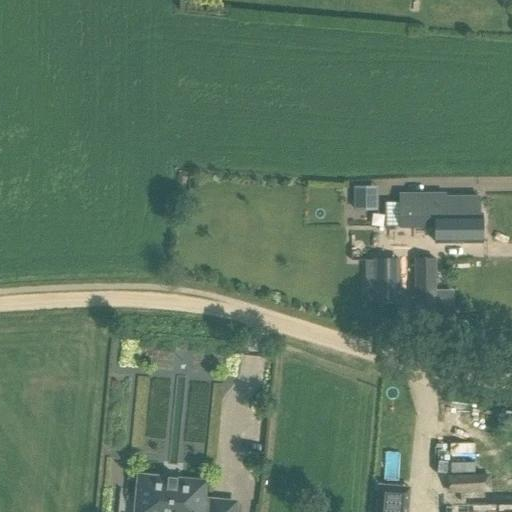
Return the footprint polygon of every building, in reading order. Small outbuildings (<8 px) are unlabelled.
[(346,194),(369,195),(369,172),(346,171),(346,194)] [(399,202),(399,215),(477,214),(477,196),(439,196),(439,193),(399,193),(399,202)] [(375,209),(375,199),(352,199),(352,209),(375,209)] [(399,215),(399,202),(385,202),(385,225),(399,225),(399,215)] [(479,214),(477,214),(399,215),(399,225),(399,227),(435,227),(435,242),(479,241),(479,214)] [(354,247),(348,247),(348,273),(354,273),(358,273),(358,301),(371,302),(374,302),(374,304),(398,304),(398,259),(377,259),(374,259),(374,247),(354,247)] [(414,258),(414,321),(435,322),(435,259),(414,258)] [(393,412),(408,410),(407,398),(392,400),(393,412)] [(437,456),(439,440),(427,439),(425,454),(437,456)] [(490,474),(447,476),(448,494),(491,493),(490,474)] [(139,476),(137,500),(141,501),(139,511),(232,511),(233,503),(211,501),(211,503),(201,502),(203,482),(139,476)] [(377,484),(374,511),(406,511),(409,487),(377,484)]
